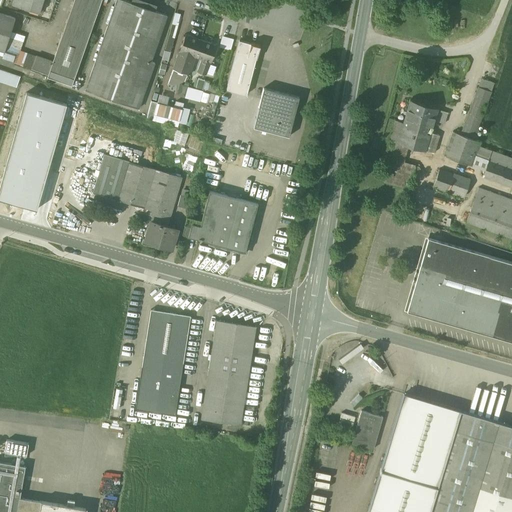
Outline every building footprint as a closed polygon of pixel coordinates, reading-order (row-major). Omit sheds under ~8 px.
[(13,0),(12,4),(39,12),(43,0),(13,0)] [(74,0),(52,64),(50,71),(74,79),(101,0),(74,0)] [(122,0),(116,0),(85,90),(139,109),(155,63),(151,61),(167,15),(122,0)] [(146,7),(155,10),(157,4),(147,2),(146,7)] [(403,10),(395,8),(391,23),(400,25),(403,10)] [(15,18),(0,13),(0,51),(4,52),(15,18)] [(437,14),(429,14),(428,29),(435,29),(437,14)] [(172,24),(165,51),(171,52),(178,26),(172,24)] [(51,33),(27,26),(23,39),(46,47),(51,33)] [(201,40),(186,35),(180,51),(194,56),(195,56),(201,40)] [(231,48),(232,37),(221,35),(219,47),(231,48)] [(217,46),(201,40),(195,56),(202,59),(198,71),(206,74),(211,62),(217,46)] [(259,46),(239,40),(227,89),(247,95),(259,46)] [(194,56),(180,51),(174,69),(188,74),(194,56)] [(35,58),(18,52),(14,63),(31,69),(35,58)] [(52,64),(35,58),(31,69),(48,75),(50,71),(52,64)] [(20,77),(0,69),(0,81),(17,87),(20,77)] [(74,79),(50,71),(48,75),(47,77),(72,86),(74,79)] [(198,79),(196,90),(203,92),(205,81),(198,79)] [(496,92),(479,86),(463,133),(454,130),(445,154),(475,165),(478,155),(491,160),(485,175),(511,184),(511,151),(479,140),(496,92)] [(299,97),(264,88),(253,127),(289,137),(299,97)] [(176,101),(175,107),(157,103),(154,114),(180,121),(184,103),(176,101)] [(438,109),(410,101),(404,123),(398,142),(409,145),(426,150),(431,133),(434,121),(437,110),(438,109)] [(447,113),(437,110),(434,121),(444,123),(447,113)] [(404,123),(396,120),(390,140),(396,142),(398,142),(404,123)] [(440,135),(431,133),(426,150),(435,152),(440,135)] [(398,142),(396,142),(391,159),(392,159),(404,162),(409,145),(398,142)] [(183,178),(105,154),(93,193),(155,212),(171,217),(183,178)] [(404,162),(392,159),(385,182),(408,189),(415,165),(404,162)] [(472,179),(441,167),(434,188),(464,199),(472,179)] [(511,195),(482,185),(470,221),(511,236),(511,195)] [(258,203),(210,191),(200,226),(192,223),(188,237),(209,242),(245,251),(258,203)] [(192,198),(181,195),(178,207),(189,210),(192,198)] [(171,217),(155,212),(152,221),(168,226),(171,217)] [(168,226),(152,221),(146,240),(152,242),(152,244),(171,249),(177,229),(168,226)] [(186,222),(182,235),(188,237),(192,223),(186,222)] [(511,262),(433,239),(411,313),(511,341),(511,262)] [(191,316),(151,310),(136,409),(175,415),(191,316)] [(255,326),(216,320),(211,355),(209,355),(208,359),(210,359),(201,419),(240,425),(255,326)] [(511,511),(511,426),(406,395),(370,511),(511,511)] [(383,416),(361,410),(352,442),(373,448),(383,416)] [(29,444),(7,440),(5,453),(26,457),(29,444)] [(0,511),(39,511),(41,502),(20,498),(25,467),(0,462),(0,511)] [(67,506),(41,502),(39,511),(85,511),(86,509),(74,507),(75,501),(68,500),(67,506)]
